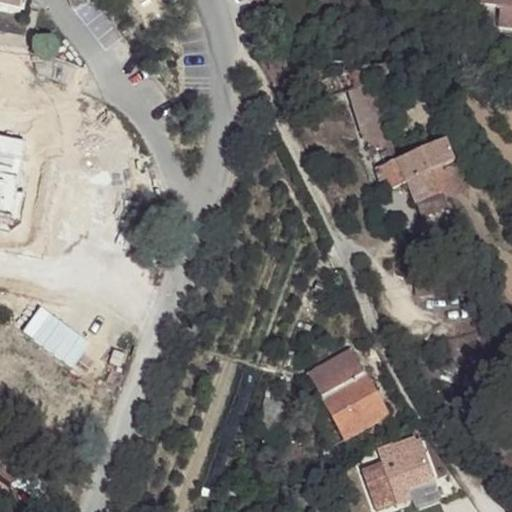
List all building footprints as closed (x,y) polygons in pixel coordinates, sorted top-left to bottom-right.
[(0,0),(0,11),(20,15),(22,0),(0,0)] [(511,0),(480,0),(480,3),(501,6),(499,27),(511,28),(511,0)] [(369,165),(392,159),(373,87),(350,93),(369,165)] [(445,143),(376,170),(380,181),(387,178),(391,188),(407,182),(416,204),(441,194),(432,169),(453,161),(445,143)] [(432,169),(441,194),(463,186),(453,161),(432,169)] [(441,194),(416,204),(421,217),(447,207),(441,194)] [(387,416),(351,353),(309,377),(345,440),(387,416)] [(382,464),(362,472),(375,511),(376,511),(397,505),(390,486),(403,481),(401,475),(428,466),(419,443),(416,444),(415,439),(378,452),(382,464)]
